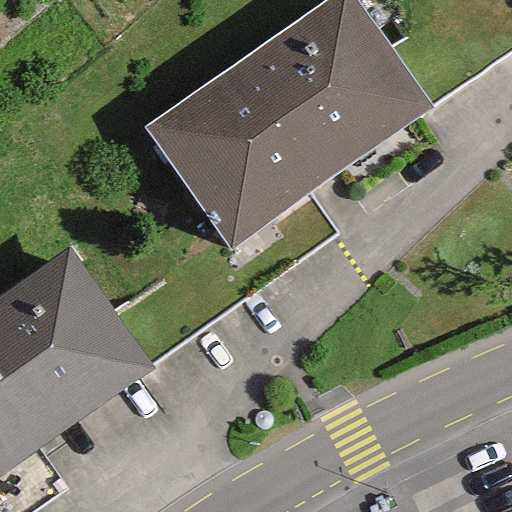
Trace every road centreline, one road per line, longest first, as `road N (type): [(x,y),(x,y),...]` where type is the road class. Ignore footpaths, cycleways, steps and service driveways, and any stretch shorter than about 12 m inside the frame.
road 1 (residential): [(208,511),(183,482),(178,429),(218,379),(511,112)]
road 2 (primary): [(271,497),(511,379)]
